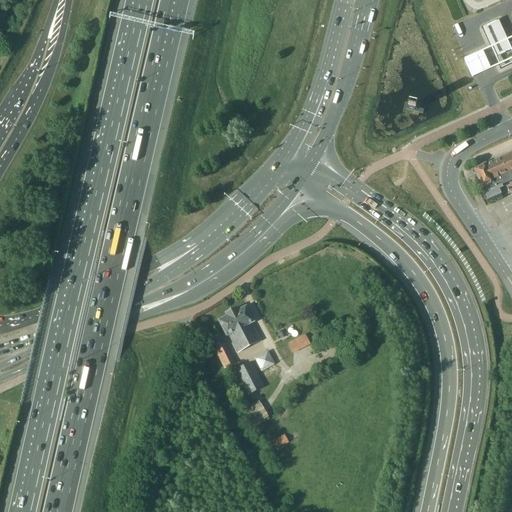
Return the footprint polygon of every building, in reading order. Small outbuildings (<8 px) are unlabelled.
[(486,32),(485,32),(498,60),(503,58),(490,29),(486,31),(486,32)] [(464,60),(473,79),(491,71),(482,52),(464,60)] [(424,110),(407,105),(406,109),(423,113),(424,110)] [(238,352),(261,340),(252,323),(253,322),(246,307),(237,312),(236,309),(226,314),(228,317),(219,321),(227,335),(229,335),(238,352)] [(234,363),(225,344),(220,335),(212,340),(216,348),(215,349),(224,368),(234,363)] [(255,358),(261,371),(274,364),(268,352),(255,358)] [(235,370),(248,396),(264,388),(251,362),(235,370)] [(268,417),(258,402),(246,410),(255,425),(268,417)] [(288,442),(284,435),(272,441),(276,448),(288,442)]
